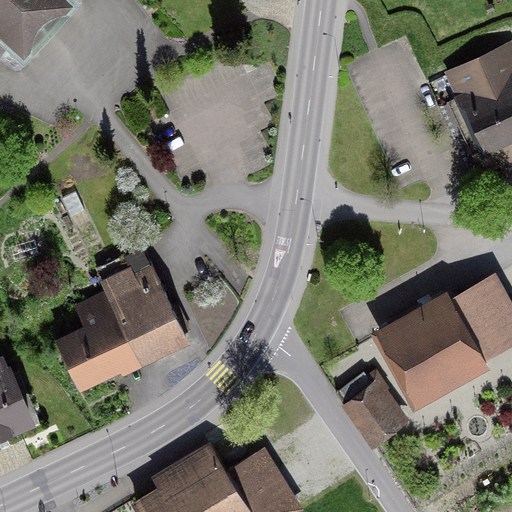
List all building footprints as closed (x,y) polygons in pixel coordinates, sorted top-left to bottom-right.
[(0,0),(0,50),(8,42),(22,54),(29,47),(27,46),(34,38),(35,40),(37,38),(35,37),(54,17),(55,18),(57,16),(55,15),(62,8),(64,9),(70,2),(68,0),(0,0)] [(511,57),(507,46),(448,72),(483,148),(471,153),(479,170),(511,155),(511,57)] [(85,201),(103,192),(96,179),(78,188),(85,201)] [(37,254),(33,240),(7,247),(12,262),(37,254)] [(94,268),(106,292),(136,355),(183,333),(141,246),(94,268)] [(486,358),(511,343),(511,297),(497,270),(452,295),(448,289),(374,330),(416,405),(490,364),(486,358)] [(136,355),(106,292),(75,307),(86,329),(57,343),(76,384),(136,355)] [(0,356),(0,431),(28,419),(0,356)] [(365,378),(369,383),(342,403),(372,445),(401,423),(375,389),(383,383),(374,372),(365,378)] [(214,459),(135,508),(137,511),(249,511),(216,458),(214,459)]
